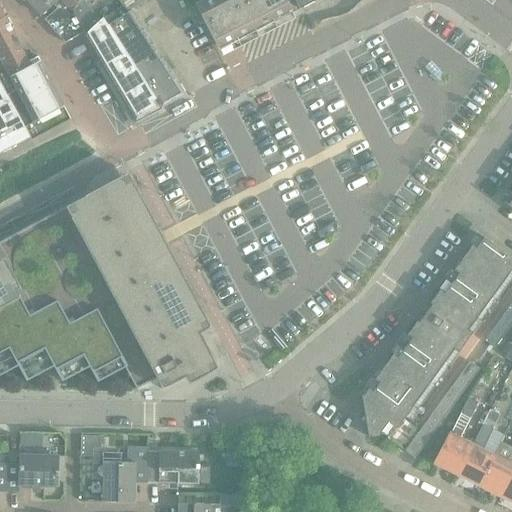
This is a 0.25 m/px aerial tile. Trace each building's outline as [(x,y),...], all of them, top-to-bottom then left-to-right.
[(65,44),(81,34),(84,33),(72,12),(61,0),(26,0),(40,16),(53,5),(57,10),(45,21),(65,44)] [(81,34),(83,38),(103,20),(107,28),(129,14),(117,0),(61,0),(72,12),(84,33),(81,34)] [(117,0),(129,14),(107,28),(160,110),(186,96),(131,11),(146,0),(117,0)] [(236,43),(299,10),(293,0),(211,0),(219,14),(222,15),(236,43)] [(293,0),(299,10),(318,0),(293,0)] [(69,119),(64,108),(37,57),(28,62),(0,9),(0,145),(27,130),(31,139),(69,119)] [(134,124),(160,110),(107,28),(103,20),(83,38),(134,124)] [(448,76),(432,62),(424,72),(440,86),(448,76)] [(0,375),(18,367),(26,382),(53,367),(61,382),(89,368),(97,383),(124,368),(136,389),(156,379),(162,390),(197,371),(214,362),(117,180),(94,192),(93,192),(0,241),(0,375)] [(511,209),(511,190),(503,203),(511,209)] [(363,396),(362,396),(365,416),(367,431),(370,437),(370,436),(372,437),(375,437),(378,436),(380,434),(381,433),(388,423),(397,429),(404,420),(410,411),(417,402),(417,401),(423,393),(430,383),(436,374),(443,365),(450,356),(453,352),(454,350),(459,353),(461,350),(467,340),(472,334),(468,331),(468,330),(470,328),(476,319),(483,310),(490,300),(496,291),(503,282),(509,273),(511,269),(511,259),(494,246),(479,236),(472,246),(465,255),(459,264),(452,273),(446,282),(445,283),(439,292),(432,301),(426,310),(419,319),(412,329),(406,338),(400,346),(399,347),(392,356),(386,366),(379,375),(372,384),(366,393),(363,397),(363,396)] [(511,312),(508,310),(500,320),(510,327),(511,324),(511,312)] [(500,320),(493,331),(502,338),(510,327),(500,320)] [(494,349),(502,338),(493,331),(484,342),(494,349)] [(507,343),(499,354),(510,362),(511,362),(511,359),(511,346),(507,343)] [(469,363),(460,376),(470,383),(479,370),(469,363)] [(460,376),(451,388),(461,395),(470,383),(460,376)] [(451,388),(442,401),(452,408),(461,395),(451,388)] [(472,393),(468,399),(477,404),(480,397),(472,393)] [(435,463),(457,474),(471,445),(459,439),(477,404),(468,399),(450,435),(449,434),(435,463)] [(442,401),(433,413),(443,420),(452,408),(442,401)] [(457,474),(479,485),(494,457),(481,450),(499,415),(489,410),(471,445),(457,474)] [(433,413),(424,426),(434,433),(443,420),(433,413)] [(424,426),(415,439),(424,446),(434,433),(424,426)] [(92,449),(100,449),(101,437),(81,437),(80,457),(92,457),(92,449)] [(415,459),(424,446),(415,439),(405,452),(415,459)] [(479,485),(500,496),(511,474),(511,447),(502,443),(495,457),(494,457),(479,485)] [(134,484),(147,485),(147,452),(148,449),(127,448),(127,464),(103,464),(102,504),(134,504),(134,484)] [(199,454),(147,452),(147,485),(169,485),(169,487),(177,487),(178,485),(198,486),(199,454)] [(103,453),(102,462),(111,463),(111,453),(103,453)] [(19,465),(6,464),(6,493),(18,493),(19,488),(58,489),(58,457),(19,457),(19,465)] [(511,474),(500,496),(511,501),(511,474)]
